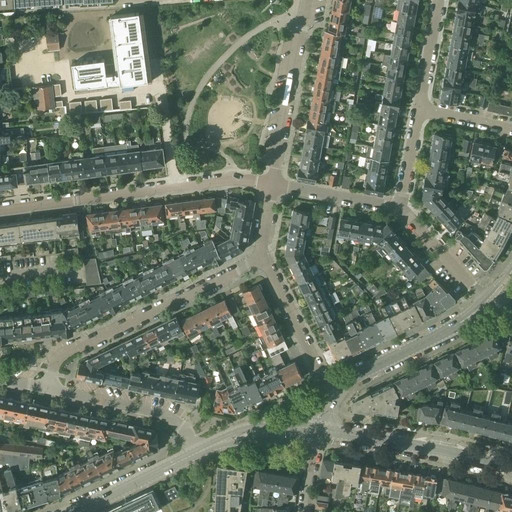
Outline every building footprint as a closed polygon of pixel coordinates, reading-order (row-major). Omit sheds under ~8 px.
[(349,12),(351,1),(344,0),(332,0),(332,3),(333,4),(333,9),(349,12)] [(417,2),(405,0),(400,0),(399,10),(415,13),(417,12),(417,8),(416,6),(417,2)] [(457,11),(477,15),(480,15),(482,5),(478,4),(477,4),(459,0),(458,1),(457,2),(456,5),(457,6),(457,11)] [(371,5),(365,4),(363,14),(364,15),(369,16),(371,5)] [(378,18),(382,18),(384,7),(375,6),(373,17),(378,18)] [(347,23),(349,12),(333,9),(332,14),(330,14),(329,18),(331,19),(330,20),(347,23)] [(415,14),(415,13),(399,10),(397,21),(413,24),(414,20),(415,19),(416,15),(415,14)] [(476,20),(477,15),(457,11),(457,16),(455,16),(454,21),(455,22),(473,25),(474,20),(476,20)] [(106,58),(73,61),(76,86),(121,81),(122,84),(149,81),(141,13),(114,16),(119,62),(106,63),(106,58)] [(329,31),(342,33),(345,34),(347,23),(330,20),(330,21),(329,21),(328,25),(329,26),(329,31)] [(413,24),(397,21),(395,33),(411,36),(411,35),(413,34),(413,30),(412,29),(413,24)] [(454,29),(453,33),(472,37),(473,32),(472,31),(473,25),(455,22),(455,23),(454,24),(453,27),(454,29)] [(324,41),(340,44),(342,33),(329,31),(326,30),(325,36),(323,36),(322,40),(324,41)] [(46,34),(48,51),(60,50),(58,32),(46,34)] [(395,33),(392,44),(409,47),(409,42),(411,42),(412,38),(410,36),(411,36),(395,33)] [(472,42),(472,37),(453,33),(452,38),(451,38),(450,42),(451,44),(469,47),(470,42),(472,42)] [(338,55),(340,44),(324,41),(323,42),(322,43),(321,47),(322,48),(322,52),(338,55)] [(392,44),(390,55),(406,58),(407,54),(409,53),(410,49),(408,48),(409,47),(392,44)] [(450,51),(449,55),(468,59),(469,54),(467,53),(469,47),(451,44),(451,45),(449,46),(449,49),(450,51)] [(343,57),(338,55),(322,52),(320,58),(319,58),(318,62),(320,63),(319,63),(341,68),(343,57)] [(406,62),(406,58),(390,55),(388,66),(404,69),(404,68),(406,68),(407,63),(406,62)] [(447,66),(464,70),(465,64),(467,64),(468,59),(449,55),(448,60),(447,61),(446,64),(447,66)] [(363,72),(362,73),(367,74),(368,74),(369,68),(370,68),(371,63),(363,61),(361,69),(363,72)] [(318,70),(317,74),(334,77),(339,79),(341,68),(319,63),(319,64),(318,65),(317,69),(318,70)] [(404,69),(388,66),(386,77),(402,80),(403,76),(405,75),(406,71),(404,70),(404,69)] [(445,77),(464,81),(465,76),(463,75),(464,70),(447,66),(447,67),(445,68),(444,72),(446,73),(445,77)] [(332,89),(334,77),(317,74),(316,80),(315,80),(314,84),(315,85),(315,86),(332,89)] [(386,77),(384,88),(400,91),(400,90),(402,90),(403,85),(402,84),(402,80),(386,77)] [(443,88),(460,92),(461,86),(463,86),(464,81),(445,77),(444,77),(444,82),(442,82),(441,86),(442,87),(442,88),(443,88)] [(4,90),(12,90),(11,82),(2,84),(4,90)] [(52,85),(33,87),(35,110),(55,108),(52,85)] [(313,97),(330,100),(332,89),(315,86),(315,87),(314,87),(313,91),(314,92),(313,97)] [(401,91),(400,91),(384,88),(383,95),(375,94),(375,99),(382,100),(382,102),(399,105),(401,91)] [(442,95),(441,100),(460,103),(461,98),(459,97),(460,92),(443,88),(443,89),(441,90),(440,94),(442,95)] [(311,108),(328,111),(330,100),(313,97),(312,102),(311,103),(310,106),(311,107),(311,108)] [(131,100),(119,101),(120,109),(132,108),(131,100)] [(374,112),(380,113),(396,116),(397,116),(399,105),(382,102),(376,101),(374,112)] [(511,106),(489,101),(487,110),(511,115),(511,106)] [(310,114),(309,119),(326,122),(328,111),(311,108),(311,110),(310,110),(309,114),(310,114)] [(395,117),(396,116),(380,113),(377,124),(393,127),(394,123),(396,122),(397,118),(395,117)] [(349,126),(351,116),(351,115),(345,114),(343,125),(349,126)] [(90,124),(100,123),(100,116),(89,117),(90,124)] [(306,131),(307,131),(323,134),(328,135),(329,131),(331,123),(326,122),(309,119),(308,119),(308,121),(306,121),(306,125),(307,126),(306,131)] [(377,124),(375,135),(391,138),(392,138),(394,137),(394,133),(393,132),(393,127),(377,124)] [(322,139),(323,134),(307,131),(306,136),(304,137),(304,141),(305,142),(305,143),(321,146),(322,139)] [(452,137),(450,137),(451,135),(445,134),(445,135),(434,133),(434,134),(433,135),(432,139),(433,140),(432,145),(452,149),(453,143),(451,143),(452,137)] [(391,139),(391,138),(375,135),(373,146),(389,149),(390,145),(392,144),(393,140),(391,139)] [(127,152),(129,170),(141,169),(141,168),(139,152),(138,144),(131,145),(130,140),(126,141),(126,143),(127,147),(127,152)] [(465,140),(462,151),(469,152),(471,141),(465,140)] [(479,142),(479,143),(473,142),(469,161),(474,162),(475,160),(481,161),(485,143),(479,142)] [(124,171),(129,170),(127,152),(127,147),(126,143),(115,145),(118,172),(119,172),(120,172),(123,172),(124,171)] [(319,158),(321,146),(305,143),(304,148),(302,149),(302,152),(303,154),(303,155),(319,158)] [(491,144),(485,143),(481,161),(486,162),(486,164),(491,166),(496,147),(490,145),(491,144)] [(496,155),(511,158),(511,150),(505,149),(506,146),(498,144),(496,155)] [(107,173),(112,173),(113,173),(116,173),(117,172),(118,172),(115,145),(103,146),(107,173)] [(451,153),(452,149),(432,145),(431,150),(430,150),(429,154),(430,155),(430,156),(448,159),(449,152),(451,153)] [(92,148),(93,157),(96,175),(97,175),(98,175),(100,175),(101,174),(107,173),(103,146),(92,148)] [(373,146),(371,158),(387,161),(387,160),(389,159),(390,155),(389,154),(389,149),(373,146)] [(162,149),(150,150),(152,167),(156,166),(159,167),(161,167),(163,165),(164,165),(162,149)] [(148,167),(152,167),(150,150),(139,152),(141,168),(142,168),(144,169),(147,169),(148,167)] [(79,177),(85,176),(82,158),(82,153),(70,155),(71,160),(73,178),(74,177),(76,178),(78,178),(79,177)] [(202,160),(201,153),(193,154),(193,162),(202,160)] [(321,158),(319,158),(303,155),(301,161),(300,161),(299,165),(300,166),(300,167),(317,170),(318,163),(320,164),(321,158)] [(429,162),(428,167),(447,170),(449,165),(447,165),(448,159),(430,156),(430,157),(428,157),(428,161),(429,162)] [(95,175),(96,175),(93,157),(82,158),(85,176),(90,176),(91,176),(94,176),(95,175)] [(386,166),(387,161),(371,158),(366,157),(364,168),(368,168),(385,172),(387,172),(388,166),(386,166)] [(71,160),(60,161),(62,179),(67,178),(68,179),(71,179),(71,178),(73,178),(71,160)] [(48,163),(51,180),(51,181),(52,180),(53,181),(56,181),(57,180),(62,179),(60,161),(48,163)] [(511,164),(501,161),(499,169),(511,172),(511,164)] [(50,180),(51,180),(48,163),(37,165),(39,181),(43,181),(45,182),(48,182),(50,180)] [(0,187),(27,183),(25,166),(25,165),(7,168),(8,174),(0,175),(0,187)] [(37,165),(25,166),(27,183),(28,183),(30,184),(33,184),(35,182),(39,181),(37,165)] [(297,179),(314,182),(315,178),(317,178),(319,171),(317,170),(300,167),(299,167),(298,173),(297,174),(296,177),(297,179)] [(425,173),(425,177),(426,178),(444,181),(445,175),(446,176),(447,170),(428,167),(427,172),(425,173)] [(365,174),(364,179),(383,183),(384,178),(386,178),(387,172),(385,172),(368,168),(367,174),(365,174)] [(511,172),(499,169),(497,177),(509,180),(508,185),(511,186),(511,172)] [(344,176),(341,187),(349,189),(351,177),(344,176)] [(430,192),(441,194),(444,181),(426,178),(425,177),(423,189),(424,189),(422,199),(430,192)] [(365,186),(364,192),(383,195),(385,183),(383,183),(364,179),(363,186),(365,186)] [(494,187),(491,195),(511,202),(511,188),(508,187),(506,192),(494,187)] [(443,197),(441,194),(430,192),(422,199),(430,209),(430,210),(433,213),(434,213),(435,213),(449,200),(445,195),(443,197)] [(511,202),(491,195),(484,192),(483,196),(489,199),(488,202),(500,207),(498,212),(511,217),(511,202)] [(233,214),(235,214),(251,217),(254,201),(246,200),(245,202),(238,201),(238,198),(232,197),(227,196),(226,199),(216,197),(218,211),(224,212),(225,206),(228,207),(230,207),(231,207),(231,208),(233,210),(234,210),(233,214)] [(214,197),(198,199),(200,215),(206,214),(205,211),(216,209),(214,197)] [(200,215),(198,199),(183,201),(184,213),(194,212),(194,215),(196,215),(197,229),(202,229),(201,220),(200,215)] [(453,205),(449,200),(435,213),(438,217),(438,219),(441,222),(442,222),(455,210),(452,206),(453,205)] [(184,213),(183,201),(166,204),(168,216),(178,214),(179,217),(185,217),(184,213)] [(150,206),(153,224),(158,224),(158,221),(164,220),(162,204),(150,206)] [(153,228),(153,224),(150,206),(138,207),(141,223),(141,229),(141,230),(153,228)] [(138,207),(129,208),(131,230),(136,229),(141,229),(141,223),(138,207)] [(131,230),(129,208),(119,210),(121,231),(126,231),(131,230)] [(292,216),(291,221),(308,224),(310,212),(293,209),(293,210),(292,211),(291,215),(292,216)] [(119,210),(108,211),(111,233),(116,232),(121,231),(119,210)] [(447,227),(450,230),(465,217),(461,213),(459,214),(455,210),(442,222),(443,223),(443,224),(445,227),(447,227)] [(111,233),(108,211),(99,212),(101,229),(105,228),(106,233),(111,233)] [(96,229),(101,229),(99,212),(87,214),(92,235),(96,235),(96,229)] [(485,212),(481,218),(508,234),(511,228),(511,227),(511,220),(498,214),(496,218),(485,212)] [(74,235),(80,235),(79,230),(78,222),(77,214),(58,217),(60,234),(74,232),(74,235)] [(235,214),(234,221),(232,221),(231,226),(249,229),(251,217),(235,214)] [(336,217),(330,216),(328,227),(329,228),(334,228),(336,217)] [(41,236),(60,234),(58,217),(39,219),(41,236)] [(341,218),(337,237),(343,239),(343,236),(348,237),(352,220),(352,219),(346,218),(346,219),(341,218)] [(505,239),(508,234),(481,218),(478,224),(488,230),(486,235),(502,245),(502,244),(504,244),(506,241),(505,239)] [(41,236),(39,219),(19,221),(22,239),(41,236)] [(359,242),(363,222),(357,221),(358,220),(352,219),(352,220),(348,237),(354,239),(354,241),(359,242)] [(2,242),(22,239),(19,221),(19,222),(0,224),(2,242)] [(289,232),(306,235),(308,224),(291,221),(290,226),(289,226),(288,230),(289,231),(289,232)] [(368,222),(368,223),(363,222),(359,242),(365,243),(365,241),(370,242),(371,239),(374,224),(374,223),(368,222)] [(384,226),(374,224),(371,239),(377,240),(380,244),(378,245),(379,246),(393,233),(394,232),(387,224),(384,226)] [(232,230),(231,238),(247,240),(249,229),(231,226),(230,230),(232,230)] [(495,256),(478,245),(467,235),(458,230),(455,235),(471,254),(477,261),(478,260),(484,267),(487,267),(495,256)] [(502,245),(486,235),(483,239),(478,236),(472,231),(467,235),(478,245),(495,256),(499,250),(501,250),(502,248),(501,246),(502,245)] [(304,247),(306,235),(289,232),(289,233),(288,233),(287,237),(288,239),(287,243),(304,247)] [(398,236),(397,237),(393,233),(379,246),(376,249),(384,257),(388,253),(401,241),(402,240),(398,236)] [(223,260),(215,243),(212,238),(204,242),(205,244),(200,247),(208,264),(213,262),(214,265),(223,260)] [(247,240),(231,238),(226,240),(233,255),(238,253),(240,252),(247,243),(247,240)] [(219,241),(215,243),(223,260),(233,255),(226,240),(219,243),(219,241)] [(402,240),(401,241),(388,253),(391,257),(390,258),(394,262),(408,249),(406,246),(405,245),(406,244),(402,240)] [(289,262),(304,255),(303,252),(304,247),(287,243),(287,244),(285,245),(285,248),(286,250),(285,254),(286,255),(285,257),(287,261),(288,261),(289,262)] [(194,247),(189,250),(197,268),(202,266),(203,267),(208,264),(200,247),(195,249),(194,247)] [(412,253),(408,249),(394,262),(398,266),(399,265),(403,270),(416,257),(417,256),(413,253),(412,253)] [(185,255),(179,257),(187,273),(188,274),(194,271),(193,270),(197,268),(189,250),(184,252),(185,255)] [(289,262),(294,273),(309,265),(304,255),(289,262)] [(409,279),(414,274),(423,266),(424,266),(420,262),(421,261),(417,256),(416,257),(403,270),(407,274),(405,275),(409,279)] [(169,259),(177,277),(182,275),(183,276),(188,274),(187,273),(179,257),(175,259),(174,257),(169,259)] [(167,282),(168,283),(168,284),(173,281),(172,280),(177,277),(169,259),(163,262),(164,264),(160,267),(167,282)] [(314,275),(309,265),(294,273),(293,275),(295,278),(297,279),(299,283),(314,275)] [(430,273),(423,266),(414,274),(419,284),(430,273)] [(153,267),(148,269),(157,287),(162,285),(162,286),(168,284),(168,283),(167,282),(160,267),(155,269),(153,267)] [(144,274),(138,277),(147,294),(153,291),(152,290),(157,287),(148,269),(143,272),(144,274)] [(304,293),(319,286),(314,275),(299,283),(301,287),(300,289),(302,292),(304,293)] [(133,276),(127,279),(136,298),(142,295),(142,296),(147,294),(138,277),(134,279),(133,276)] [(431,291),(425,296),(434,313),(446,305),(446,306),(454,301),(454,298),(448,292),(447,292),(434,278),(426,285),(431,291)] [(118,286),(127,303),(132,301),(132,300),(136,298),(127,279),(122,281),(124,284),(118,286)] [(307,299),(309,304),(324,296),(330,294),(325,283),(319,286),(304,293),(304,294),(304,296),(305,299),(307,299)] [(243,291),(248,302),(263,295),(261,291),(262,290),(260,285),(258,285),(258,284),(243,291)] [(374,295),(379,290),(374,284),(369,289),(374,295)] [(100,295),(96,297),(104,314),(109,312),(108,311),(111,310),(111,311),(120,307),(119,306),(121,305),(122,306),(127,303),(118,286),(114,289),(113,286),(99,292),(100,295)] [(355,294),(363,290),(358,286),(352,289),(355,294)] [(372,297),(373,298),(379,295),(380,295),(387,292),(383,287),(379,290),(374,295),(372,297)] [(434,313),(425,296),(421,287),(415,290),(419,300),(414,302),(414,303),(422,319),(434,313)] [(372,299),(373,298),(372,297),(368,292),(363,294),(367,302),(372,299)] [(330,294),(324,296),(309,304),(311,307),(310,309),(312,313),(314,313),(314,314),(329,307),(335,304),(330,294)] [(248,302),(253,313),(268,306),(263,295),(248,302)] [(390,335),(397,331),(389,315),(380,295),(379,295),(373,298),(372,299),(376,308),(371,310),(385,338),(385,337),(387,338),(389,337),(390,335)] [(404,296),(397,299),(410,325),(416,322),(418,323),(420,322),(421,320),(422,319),(414,303),(409,305),(404,296)] [(104,314),(96,297),(90,300),(89,297),(84,300),(93,318),(98,316),(99,317),(104,314)] [(233,297),(227,300),(232,310),(238,307),(233,297)] [(232,314),(224,299),(213,305),(221,320),(227,316),(230,322),(235,320),(232,314)] [(403,328),(410,325),(397,299),(389,303),(394,312),(389,315),(397,331),(398,331),(400,332),(403,330),(403,328)] [(80,305),(75,307),(83,324),(89,322),(88,321),(93,318),(84,300),(79,302),(80,305)] [(348,311),(352,319),(366,347),(385,338),(371,310),(367,302),(361,304),(366,313),(360,316),(356,307),(348,311)] [(317,320),(319,324),(328,321),(334,317),(335,317),(340,315),(335,304),(329,307),(314,314),(314,315),(313,316),(315,319),(317,320)] [(221,320),(213,305),(203,310),(210,325),(213,330),(215,336),(216,336),(220,334),(216,327),(223,324),(221,320)] [(253,313),(259,324),(274,317),(268,306),(253,313)] [(69,307),(64,309),(73,328),(78,326),(78,327),(83,324),(75,307),(70,309),(69,307)] [(51,311),(51,309),(32,311),(33,313),(35,335),(53,333),(51,312),(51,311)] [(51,311),(51,312),(53,333),(62,333),(63,333),(73,332),(73,328),(64,309),(51,311)] [(203,310),(192,315),(199,330),(210,325),(203,310)] [(353,353),(366,347),(352,319),(348,311),(342,314),(350,331),(344,334),(345,336),(345,337),(353,353)] [(33,313),(14,315),(16,337),(27,336),(35,335),(33,313)] [(0,316),(0,339),(8,339),(8,338),(16,337),(14,315),(0,316)] [(201,333),(199,330),(192,315),(181,320),(190,340),(201,333)] [(165,321),(168,326),(173,337),(178,334),(179,336),(185,333),(176,316),(168,320),(165,321)] [(259,324),(264,335),(279,327),(274,317),(259,324)] [(334,317),(328,321),(319,324),(327,342),(336,337),(337,340),(345,336),(344,334),(335,317),(334,317)] [(165,321),(155,326),(163,344),(169,341),(168,339),(173,337),(168,326),(165,321)] [(163,344),(155,326),(144,332),(151,347),(156,345),(157,347),(163,344)] [(267,347),(271,356),(279,352),(289,348),(279,327),(264,335),(260,337),(262,343),(260,344),(263,349),(267,347)] [(144,332),(133,337),(142,354),(147,351),(146,349),(151,347),(144,332)] [(500,347),(494,333),(489,335),(488,334),(479,338),(480,339),(475,342),(482,356),(488,353),(491,358),(499,354),(496,349),(500,347)] [(337,340),(336,337),(327,342),(335,358),(339,360),(353,353),(345,337),(345,336),(337,340)] [(142,354),(133,337),(116,345),(121,355),(128,352),(129,354),(133,352),(134,354),(140,351),(141,354),(142,354)] [(475,359),(482,356),(475,342),(470,344),(469,343),(461,347),(461,349),(456,351),(463,365),(467,363),(470,368),(478,364),(475,359)] [(116,345),(98,354),(102,364),(104,367),(112,366),(109,361),(121,355),(116,345)] [(225,350),(227,354),(236,350),(234,346),(225,350)] [(194,353),(191,347),(187,349),(190,357),(196,356),(194,353)] [(271,356),(276,365),(285,385),(303,377),(295,360),(286,365),(279,352),(271,356)] [(439,357),(440,359),(435,362),(441,376),(448,372),(451,378),(459,374),(456,368),(461,366),(454,352),(449,355),(448,353),(439,357)] [(102,364),(98,354),(84,361),(84,363),(80,362),(77,376),(101,381),(103,371),(97,369),(98,366),(102,364)] [(194,382),(196,376),(179,373),(179,376),(178,379),(178,380),(174,397),(195,401),(198,386),(203,387),(206,376),(199,362),(194,365),(200,377),(199,383),(194,382)] [(418,368),(419,369),(414,372),(421,386),(427,383),(430,388),(438,384),(435,379),(440,376),(433,363),(428,365),(427,363),(418,368)] [(263,396),(255,379),(247,382),(239,365),(233,368),(234,372),(250,403),(256,400),(258,401),(263,399),(263,396)] [(274,391),(285,385),(276,365),(270,368),(272,370),(266,373),(274,391)] [(104,367),(103,371),(101,381),(121,386),(123,375),(111,372),(112,366),(104,367)] [(131,377),(123,375),(121,386),(139,389),(143,370),(142,374),(136,373),(136,375),(131,374),(131,377)] [(149,372),(143,370),(139,389),(151,392),(154,375),(149,374),(149,372)] [(227,387),(229,392),(237,409),(239,410),(244,408),(244,405),(250,403),(234,372),(229,375),(233,384),(227,387)] [(414,389),(421,386),(414,372),(409,374),(408,373),(399,377),(400,378),(395,381),(401,395),(406,393),(409,398),(417,394),(414,389)] [(254,376),(255,379),(263,396),(274,391),(266,373),(261,376),(260,373),(254,376)] [(159,376),(154,375),(151,392),(163,394),(167,375),(160,374),(159,376)] [(167,375),(163,394),(174,397),(178,380),(178,379),(179,376),(173,375),(172,377),(168,376),(167,375)] [(206,376),(203,387),(210,388),(212,377),(206,376)] [(235,410),(237,409),(229,392),(227,387),(224,382),(221,383),(216,382),(215,388),(213,395),(216,396),(214,406),(235,410)] [(399,395),(393,382),(353,401),(354,408),(398,415),(400,402),(395,402),(396,396),(399,395)] [(29,403),(8,398),(4,418),(25,422),(29,403)] [(424,419),(424,421),(433,423),(434,421),(440,422),(443,401),(438,400),(437,406),(425,404),(415,409),(415,410),(414,417),(418,418),(424,419)] [(456,425),(462,427),(466,411),(459,410),(460,404),(451,402),(450,407),(445,406),(441,421),(447,423),(446,425),(456,427),(456,425)] [(49,407),(29,403),(25,422),(24,424),(30,425),(31,422),(40,424),(39,428),(44,429),(45,429),(49,407)] [(69,412),(49,407),(45,429),(50,430),(51,427),(60,429),(59,432),(65,433),(69,412)] [(476,432),(476,430),(482,432),(486,416),(481,415),(483,410),(474,407),(473,413),(466,411),(462,427),(467,428),(467,430),(476,432)] [(90,416),(69,412),(65,433),(70,434),(71,431),(80,433),(79,436),(85,437),(90,416)] [(491,417),(486,416),(482,432),(487,433),(487,435),(496,437),(497,435),(502,437),(506,421),(499,420),(501,414),(492,412),(491,417)] [(110,420),(90,416),(85,437),(91,438),(91,436),(106,439),(107,437),(110,420)] [(127,424),(110,420),(107,437),(119,439),(119,436),(124,437),(127,424)] [(511,422),(506,421),(502,437),(508,438),(507,440),(511,440),(511,422)] [(136,440),(136,442),(158,440),(157,433),(155,433),(155,430),(127,424),(124,437),(136,440)] [(136,445),(128,449),(134,461),(157,450),(156,447),(158,447),(158,440),(136,442),(136,445)] [(31,458),(43,459),(44,447),(10,443),(0,441),(0,452),(0,453),(0,455),(0,463),(9,463),(11,468),(12,471),(31,468),(31,458)] [(79,462),(74,465),(83,484),(102,476),(92,454),(90,450),(88,445),(85,446),(88,452),(86,452),(90,461),(80,465),(79,462)] [(134,463),(134,461),(128,449),(128,448),(122,451),(122,452),(116,455),(121,467),(122,468),(134,463)] [(102,476),(121,467),(116,455),(113,450),(99,456),(97,451),(92,454),(102,476)] [(341,498),(342,498),(343,488),(348,463),(343,462),(342,459),(338,458),(336,461),(335,461),(332,477),(331,479),(338,480),(335,497),(341,498)] [(332,477),(335,461),(323,459),(319,483),(323,484),(325,476),(332,477)] [(358,481),(361,465),(360,465),(359,462),(355,461),(353,464),(348,463),(343,488),(342,498),(344,498),(345,493),(349,493),(351,482),(358,483),(358,481)] [(49,498),(61,495),(60,488),(58,475),(57,465),(57,463),(40,466),(43,477),(46,488),(49,498)] [(367,492),(368,488),(372,467),(371,467),(370,464),(366,463),(364,465),(361,465),(358,481),(363,482),(361,492),(363,492),(363,494),(367,495),(367,492)] [(215,511),(239,511),(247,468),(217,464),(215,511)] [(60,488),(61,495),(83,484),(74,465),(69,467),(70,470),(58,475),(60,488)] [(380,485),(383,469),(378,468),(378,467),(374,466),(373,467),(372,467),(368,488),(367,492),(372,492),(379,493),(379,491),(379,488),(380,485)] [(2,486),(3,491),(9,510),(23,506),(17,488),(12,471),(11,468),(4,471),(8,483),(2,486)] [(387,469),(383,469),(380,485),(379,488),(379,491),(385,492),(385,495),(389,495),(390,488),(393,470),(392,470),(392,469),(387,469)] [(393,470),(390,488),(389,495),(388,502),(392,502),(394,492),(401,493),(404,472),(400,471),(399,469),(396,469),(395,470),(395,471),(393,470)] [(260,493),(257,505),(262,506),(268,472),(256,470),(253,486),(254,486),(253,492),(260,493)] [(270,489),(275,490),(278,473),(268,472),(262,506),(262,505),(267,506),(270,489)] [(411,500),(411,499),(413,488),(415,474),(414,474),(414,473),(409,472),(409,473),(404,472),(401,493),(400,498),(411,500)] [(275,490),(280,491),(277,509),(282,509),(284,502),(288,475),(278,473),(275,490)] [(415,474),(413,488),(411,499),(411,500),(409,507),(414,507),(416,497),(422,498),(423,494),(424,488),(426,476),(422,475),(422,474),(417,474),(415,474)] [(289,492),(296,493),(299,477),(288,475),(284,502),(289,503),(290,497),(288,497),(289,492)] [(431,477),(426,476),(424,488),(423,494),(434,496),(437,478),(436,478),(436,476),(432,475),(431,477)] [(17,488),(23,506),(35,503),(49,498),(46,488),(43,477),(41,477),(42,480),(17,488)] [(447,506),(451,507),(456,488),(458,481),(446,478),(446,479),(439,477),(437,493),(451,497),(450,501),(448,501),(447,506)] [(2,486),(0,480),(0,511),(3,511),(9,510),(3,491),(2,486)] [(469,484),(458,481),(456,488),(451,507),(455,508),(457,503),(455,502),(456,498),(465,500),(468,488),(469,484)] [(469,511),(473,511),(480,488),(480,487),(469,484),(468,488),(465,500),(474,502),(473,507),(471,506),(469,511)] [(165,491),(166,495),(170,501),(179,497),(174,486),(164,491),(165,491)] [(487,488),(480,487),(480,488),(473,511),(478,511),(479,508),(477,508),(478,503),(487,506),(491,489),(487,488)] [(489,506),(499,509),(503,492),(491,489),(487,506),(485,511),(490,511),(488,511),(489,506)] [(147,511),(159,507),(151,491),(109,511),(147,511)] [(511,511),(511,494),(503,492),(499,509),(504,510),(510,511),(511,511)] [(328,497),(317,495),(316,502),(327,504),(328,497)]
